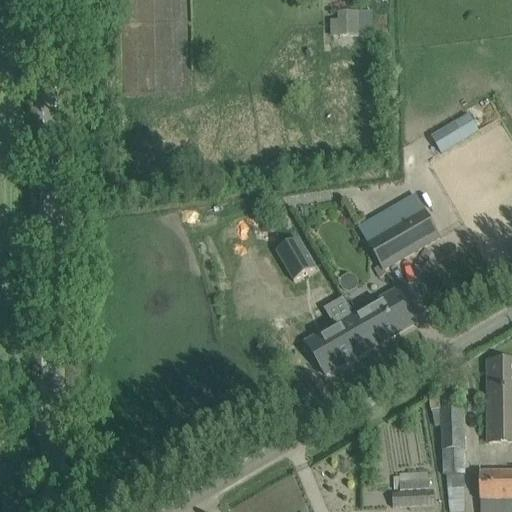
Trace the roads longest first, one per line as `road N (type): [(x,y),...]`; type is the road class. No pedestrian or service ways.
road 1 (tertiary): [(54,411),(50,0)]
road 2 (unclassified): [(511,314),(171,511)]
